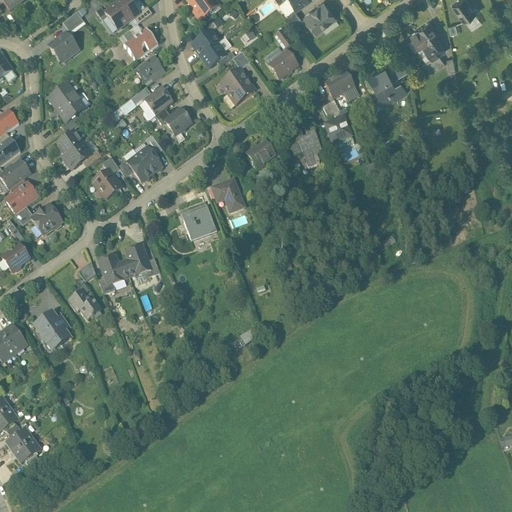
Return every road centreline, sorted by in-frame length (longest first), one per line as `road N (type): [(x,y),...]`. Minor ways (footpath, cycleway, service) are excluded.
road 1 (residential): [(0,42),(19,46),(41,157),(96,228)]
road 2 (residential): [(224,134),(366,26)]
road 3 (residential): [(96,228),(224,134)]
road 4 (residential): [(224,134),(178,58),(172,0)]
